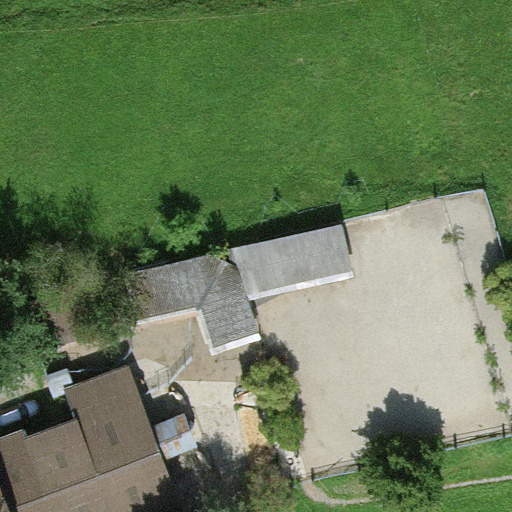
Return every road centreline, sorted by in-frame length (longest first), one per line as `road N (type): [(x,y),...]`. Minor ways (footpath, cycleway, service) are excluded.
road 1 (track): [(274,406),(216,398),(117,357),(0,396)]
road 2 (track): [(511,467),(246,511)]
